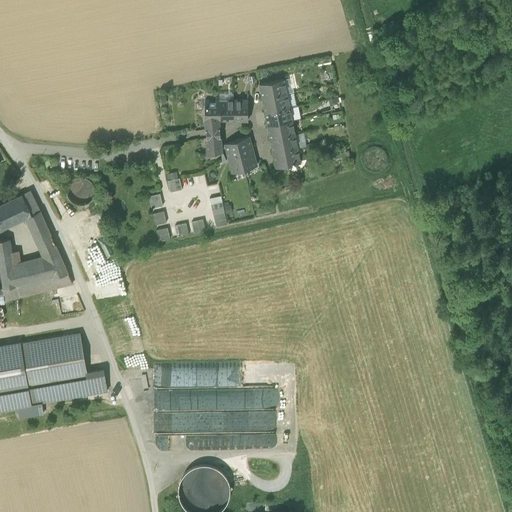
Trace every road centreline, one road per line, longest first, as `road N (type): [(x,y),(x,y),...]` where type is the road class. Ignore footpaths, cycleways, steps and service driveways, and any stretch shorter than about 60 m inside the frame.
road 1 (unclassified): [(155,511),(150,472),(89,305),(46,206),(9,148)]
road 2 (unclassified): [(9,148),(99,154),(199,133)]
